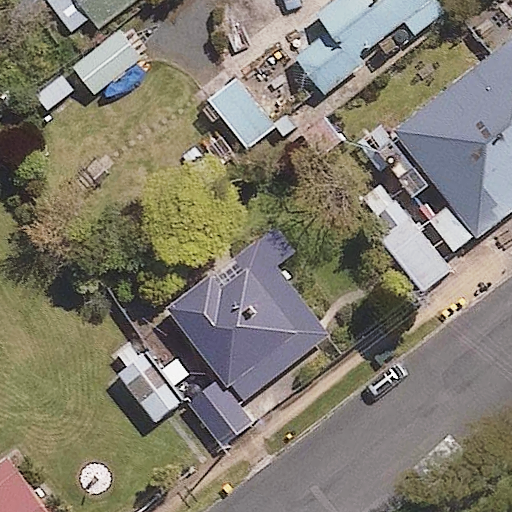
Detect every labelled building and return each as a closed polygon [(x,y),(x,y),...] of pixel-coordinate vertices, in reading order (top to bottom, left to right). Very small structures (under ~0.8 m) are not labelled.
[(140,0),(52,0),(77,31),(98,15),(107,26),(140,0)] [(452,11),(443,0),(342,0),(325,13),(338,31),(303,58),(331,94),(369,64),(364,57),(410,21),(421,35),(452,11)] [(480,42),(465,24),(419,60),(433,78),(480,42)] [(147,58),(126,31),(79,66),(100,94),(147,58)] [(461,260),(511,224),(511,33),(355,146),(461,260)] [(243,79),(204,110),(218,128),(230,119),(253,148),(281,126),(243,79)] [(387,182),(361,203),(430,290),(456,269),(387,182)] [(302,253),(282,227),(176,309),(228,376),(194,402),(229,448),(261,424),(246,405),(336,336),(283,268),(302,253)] [(139,338),(122,351),(134,367),(126,374),(162,422),(188,402),(139,338)] [(0,511),(49,511),(17,471),(0,484),(0,511)]
